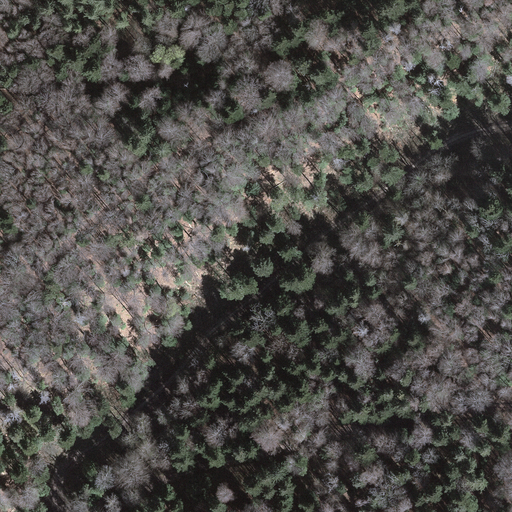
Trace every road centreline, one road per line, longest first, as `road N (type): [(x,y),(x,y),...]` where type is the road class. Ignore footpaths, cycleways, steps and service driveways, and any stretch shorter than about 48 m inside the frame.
road 1 (track): [(61,511),(55,496),(65,467),(332,226),(438,145),(511,127)]
road 2 (track): [(194,0),(258,58),(264,81),(256,95),(243,113),(106,207),(0,315)]
road 3 (track): [(511,402),(423,411),(224,460),(140,490),(106,511)]
